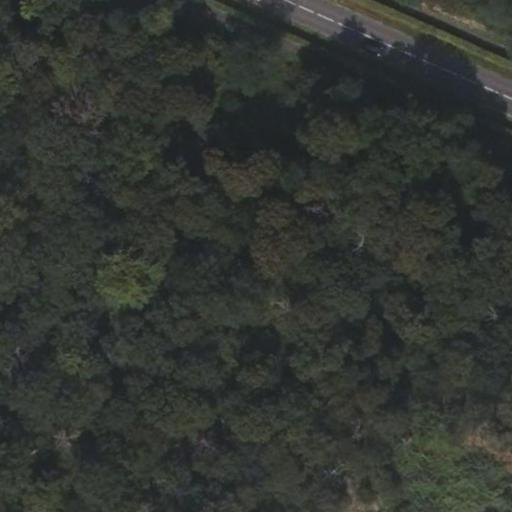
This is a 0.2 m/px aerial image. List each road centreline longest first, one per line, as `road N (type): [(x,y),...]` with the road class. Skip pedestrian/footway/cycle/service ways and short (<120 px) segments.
road 1 (secondary): [(280,0),(511,100)]
road 2 (track): [(132,0),(0,191)]
